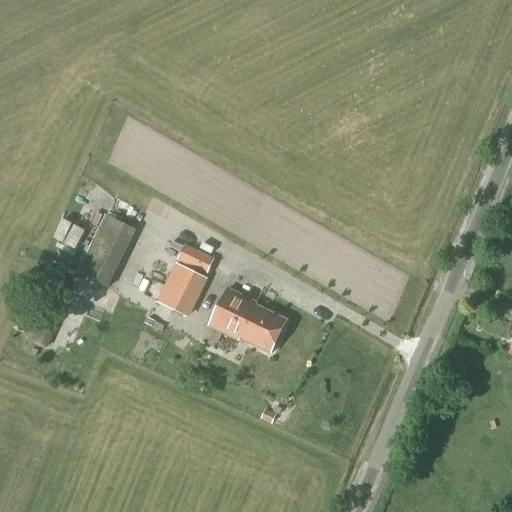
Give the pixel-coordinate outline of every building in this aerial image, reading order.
[(108,290),(138,232),(106,216),(77,274),(108,290)] [(207,276),(214,260),(184,245),(176,261),(207,276)] [(187,320),(206,281),(175,266),(164,287),(156,304),(187,320)] [(270,355),(286,322),(256,307),(257,305),(227,290),(209,328),(238,342),(240,340),(270,355)] [(47,350),(64,313),(47,305),(35,332),(31,341),(47,350)] [(265,410),(260,421),(272,426),(276,416),(265,410)]
